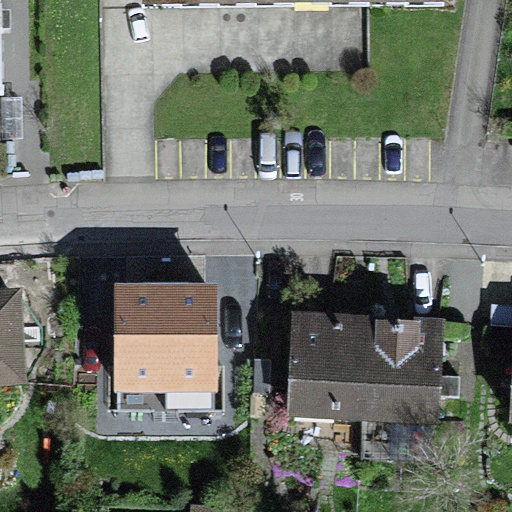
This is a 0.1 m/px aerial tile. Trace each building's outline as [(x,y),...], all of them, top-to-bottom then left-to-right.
[(21,0),(0,0),(0,102),(24,102),(21,0)] [(100,0),(101,12),(464,5),(463,0),(100,0)] [(239,306),(112,303),(110,398),(236,401),(239,306)] [(0,397),(45,396),(43,307),(0,308),(0,397)] [(379,432),(384,332),(306,328),(301,428),(379,432)] [(457,436),(462,336),(384,332),(379,432),(457,436)]
